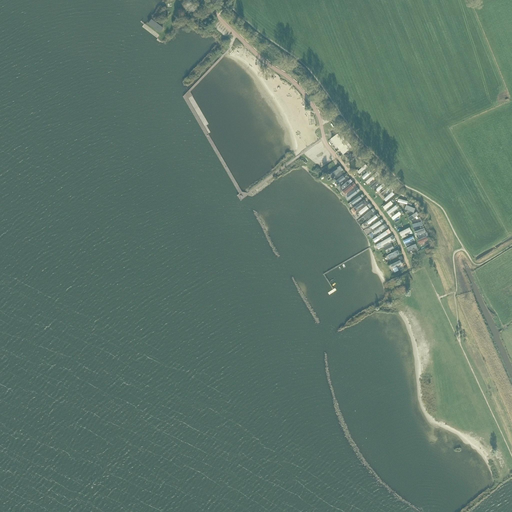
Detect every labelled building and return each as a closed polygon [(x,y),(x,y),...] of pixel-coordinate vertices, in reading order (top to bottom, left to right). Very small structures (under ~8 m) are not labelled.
[(160,33),(163,29),(151,20),(148,24),(160,33)] [(156,39),(142,27),(138,24),(133,30),(150,45),(156,39)] [(332,139),(331,140),(343,154),(344,153),(349,160),(353,156),(348,150),(352,147),(348,142),(347,142),(340,133),(338,135),(337,135),(332,139)] [(329,177),(338,171),(335,168),(326,174),(329,177)] [(362,179),(368,171),(365,169),(359,177),(362,179)] [(370,173),(363,181),(365,183),(373,176),(370,173)] [(374,178),(367,184),(370,187),(376,181),(374,178)] [(346,199),(355,192),(352,188),(343,195),(346,199)] [(389,190),(381,198),(383,201),(392,193),(389,190)] [(382,209),(390,203),(388,199),(380,206),(382,209)] [(363,204),(356,211),(358,214),(366,208),(363,204)] [(386,214),(395,207),(393,204),(384,211),(386,214)] [(369,208),(360,215),(363,219),(368,214),(368,213),(371,210),(369,208)] [(396,210),(388,216),(390,219),(399,213),(396,210)] [(407,220),(415,214),(413,211),(405,216),(407,220)] [(366,224),(375,216),(373,213),(364,221),(366,224)] [(369,236),(383,227),(381,224),(367,232),(369,236)] [(398,235),(409,231),(407,226),(396,231),(398,235)] [(417,243),(426,239),(423,235),(415,239),(417,243)] [(387,236),(373,244),(375,247),(389,239),(387,236)] [(383,251),(394,246),(392,241),(381,246),(383,251)] [(385,254),(387,258),(397,253),(395,249),(385,254)] [(388,263),(391,272),(396,270),(394,265),(399,263),(398,259),(388,263)]
